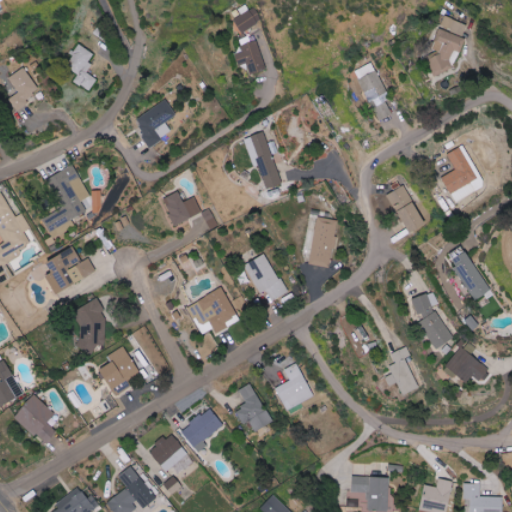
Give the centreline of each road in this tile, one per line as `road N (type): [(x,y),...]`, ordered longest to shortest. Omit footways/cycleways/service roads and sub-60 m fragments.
road 1 (residential): [(0,500),(365,275),(378,242),(349,187),(361,154),(493,95),(511,102)]
road 2 (residential): [(295,319),(344,395),(400,433),(477,439),(511,427)]
road 3 (residential): [(191,383),(126,262)]
